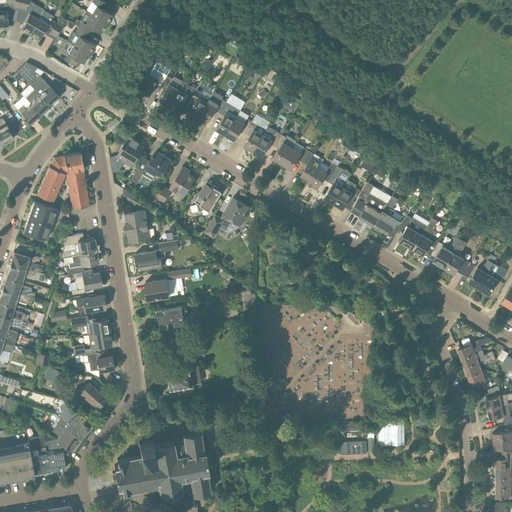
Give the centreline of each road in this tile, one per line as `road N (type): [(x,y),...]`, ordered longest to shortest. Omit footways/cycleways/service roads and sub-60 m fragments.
road 1 (residential): [(449,299),(91,88)]
road 2 (residential): [(82,488),(88,454),(128,407),(135,379),(97,143),(72,116)]
road 3 (residential): [(469,511),(464,423),(435,326),(449,299)]
